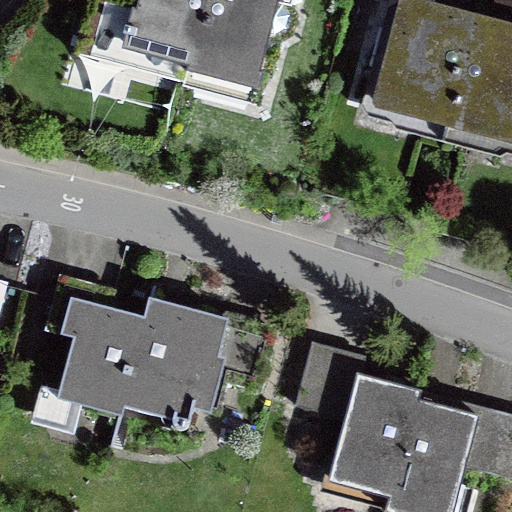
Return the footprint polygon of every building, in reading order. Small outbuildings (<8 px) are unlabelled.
[(188,67),(190,67),(207,0),(151,0),(151,1),(147,0),(138,0),(138,3),(127,0),(89,0),(77,47),(126,61),(130,47),(190,63),(188,67)] [(207,0),(190,67),(256,85),(269,34),(274,36),(285,29),(289,16),(282,5),(278,3),(278,0),(207,0)] [(446,122),(448,123),(451,109),(476,16),(414,0),(404,0),(377,104),(416,114),(424,88),(453,96),(446,122)] [(511,25),(476,16),(451,109),(483,117),(479,131),(511,139),(511,25)] [(424,88),(416,114),(446,122),(453,96),(424,88)] [(420,227),(502,249),(506,234),(455,220),(479,131),(449,123),(439,161),(457,165),(447,206),(407,195),(418,155),(438,160),(448,123),(446,122),(416,114),(395,196),(344,182),(340,198),(422,220),(420,227)] [(58,399),(120,415),(122,406),(145,319),(86,303),(92,284),(60,275),(45,331),(74,339),(58,399)] [(145,319),(122,406),(172,419),(173,425),(179,430),(187,427),(193,408),(187,399),(193,374),(261,392),(277,333),(182,308),(180,318),(148,310),(145,319)] [(329,478),(391,494),(417,400),(419,391),(360,375),(364,361),(311,347),(296,406),(345,419),(329,478)] [(476,416),(417,400),(391,494),(387,511),(466,511),(472,490),(460,487),(465,466),(511,478),(511,416),(478,407),(476,416)]
